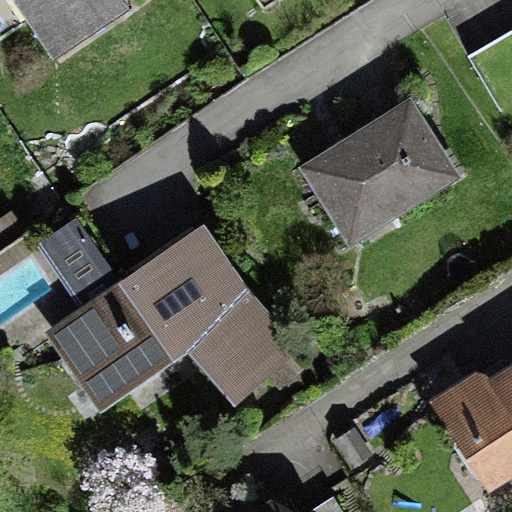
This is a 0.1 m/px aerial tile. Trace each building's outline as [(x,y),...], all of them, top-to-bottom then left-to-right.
[(91,0),(0,0),(0,44),(15,73),(105,25),(91,0)] [(242,0),(248,9),(262,0),(242,0)] [(391,111),(278,188),(340,277),(453,200),(391,111)] [(183,233),(26,343),(86,428),(171,370),(205,418),(277,368),(183,233)] [(78,234),(52,252),(76,288),(103,270),(78,234)] [(511,372),(412,432),(459,511),(480,511),(511,493),(511,372)]
